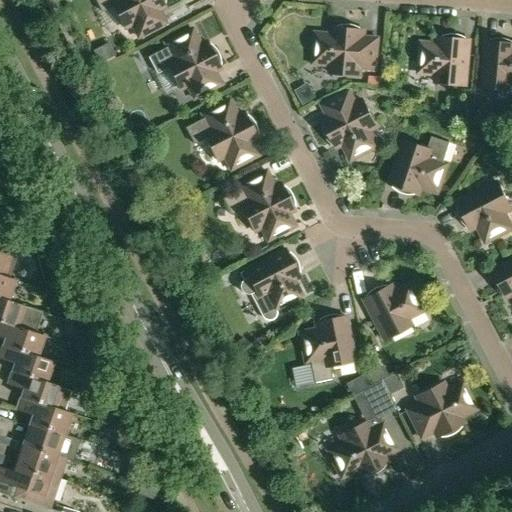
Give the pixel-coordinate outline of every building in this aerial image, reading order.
[(94,0),(102,13),(113,7),(125,29),(132,26),(138,38),(166,24),(159,11),(165,8),(160,0),(94,0)] [(194,100),(221,85),(215,73),(221,69),(206,42),(201,45),(192,29),(165,44),(167,48),(148,58),(157,74),(168,68),(180,91),(187,87),(194,100)] [(361,69),(375,71),(378,39),(364,38),(365,31),(333,29),(333,35),(315,34),(313,65),(330,66),(329,74),(361,77),(361,69)] [(436,76),(435,84),(466,87),(470,41),(439,38),(438,45),(421,43),(418,74),(436,76)] [(109,42),(93,51),(100,63),(115,55),(109,42)] [(511,44),(486,42),(482,88),(511,90),(511,44)] [(369,76),(368,85),(381,86),(381,77),(369,76)] [(328,119),(322,122),(337,150),(343,147),(351,162),(379,148),(370,132),(378,128),(363,101),(356,104),(349,92),(322,106),(328,119)] [(229,100),(202,115),(204,119),(185,128),(194,145),(205,139),(217,162),(224,158),(230,171),(258,156),(252,144),(258,141),(243,113),(237,116),(229,100)] [(421,189),(438,194),(448,165),(443,163),(450,144),(432,138),(428,150),(404,142),(390,185),(419,195),(421,189)] [(266,171),(238,186),(240,190),(222,200),(231,216),(242,210),(254,233),(261,229),(267,242),(295,227),(289,215),(295,212),(280,184),(274,187),(266,171)] [(511,230),(511,226),(505,214),(511,210),(511,209),(498,183),(457,204),(472,231),(478,228),(486,244),(511,230)] [(240,274),(244,281),(242,282),(241,283),(240,285),(240,287),(240,289),(241,291),(242,292),(243,294),(245,295),(247,295),(249,295),(251,294),(263,317),(264,319),(265,320),(267,320),(268,321),(270,320),(272,320),(273,318),(274,317),(275,315),(275,314),(274,312),(274,311),(302,297),(294,281),(300,278),(285,250),(240,274)] [(0,277),(6,280),(11,264),(13,258),(6,256),(0,253),(0,277)] [(511,261),(493,271),(507,299),(511,296),(511,261)] [(0,300),(8,303),(15,283),(12,282),(6,280),(0,277),(0,300)] [(423,311),(409,284),(393,292),(390,286),(362,300),(384,341),(411,327),(408,320),(423,311)] [(0,300),(0,323),(16,328),(17,328),(35,334),(42,314),(26,309),(21,307),(8,303),(0,300)] [(314,384),(332,380),(330,367),(354,362),(345,317),(315,323),(316,330),(299,333),(305,364),(310,363),(314,384)] [(0,323),(0,337),(5,339),(3,347),(36,358),(37,357),(43,337),(42,336),(35,334),(17,328),(16,328),(0,323)] [(243,338),(232,347),(245,361),(255,352),(243,338)] [(3,347),(0,355),(0,359),(14,365),(11,372),(47,383),(54,363),(51,362),(37,357),(36,358),(3,347)] [(11,372),(7,385),(23,390),(20,397),(56,409),(65,412),(72,391),(66,389),(62,388),(60,387),(47,383),(11,372)] [(388,396),(399,390),(391,376),(381,381),(388,396)] [(396,410),(388,396),(381,381),(372,386),(361,392),(376,420),(396,410)] [(477,410),(462,382),(447,390),(443,383),(415,397),(419,404),(406,411),(421,439),(433,433),(436,438),(464,424),(461,418),(477,410)] [(20,397),(16,411),(32,416),(29,424),(64,436),(65,432),(71,414),(65,412),(56,409),(20,397)] [(360,477),(388,463),(385,457),(397,451),(383,423),(371,429),(367,422),(339,436),(342,444),(326,452),(341,479),(357,471),(360,477)] [(29,424),(23,444),(57,455),(63,457),(66,458),(72,460),(78,441),(69,438),(64,436),(29,424)] [(0,444),(5,446),(14,449),(16,442),(5,438),(0,436),(0,444)] [(16,442),(14,449),(17,452),(20,453),(16,465),(49,477),(50,476),(54,477),(54,478),(59,480),(66,458),(61,457),(57,455),(23,444),(16,442)] [(0,467),(0,482),(16,488),(12,497),(8,496),(8,497),(49,510),(52,500),(59,480),(54,478),(54,477),(50,476),(49,477),(16,465),(13,472),(5,470),(0,467)]
